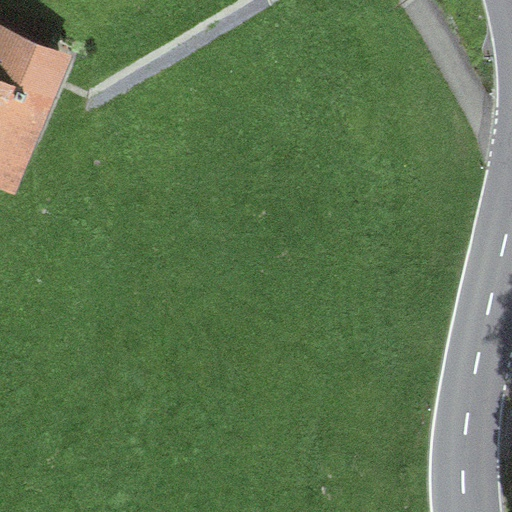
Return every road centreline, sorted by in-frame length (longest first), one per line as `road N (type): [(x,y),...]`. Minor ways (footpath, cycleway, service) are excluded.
road 1 (tertiary): [(511,202),(474,371),(462,469),(466,511)]
road 2 (unknown): [(263,0),(89,104)]
road 3 (unknown): [(511,105),(414,0)]
